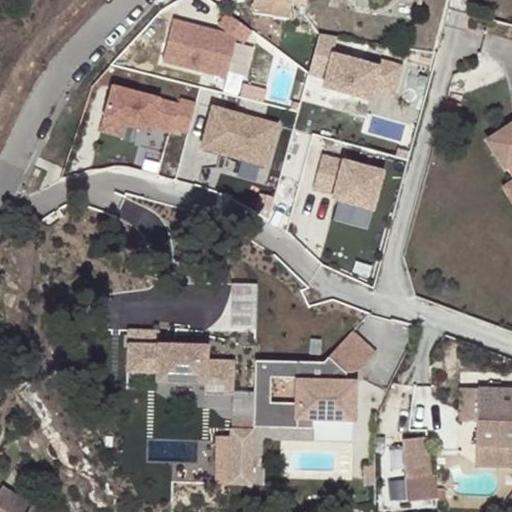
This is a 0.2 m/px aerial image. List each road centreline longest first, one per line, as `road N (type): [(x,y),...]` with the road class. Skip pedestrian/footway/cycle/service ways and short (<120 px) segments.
road 1 (residential): [(0,225),(138,175),(250,216),(314,281),(395,303)]
road 2 (residential): [(395,303),(387,264),(456,13)]
road 3 (residential): [(0,199),(58,67),(123,0)]
road 4 (residential): [(511,345),(395,303)]
